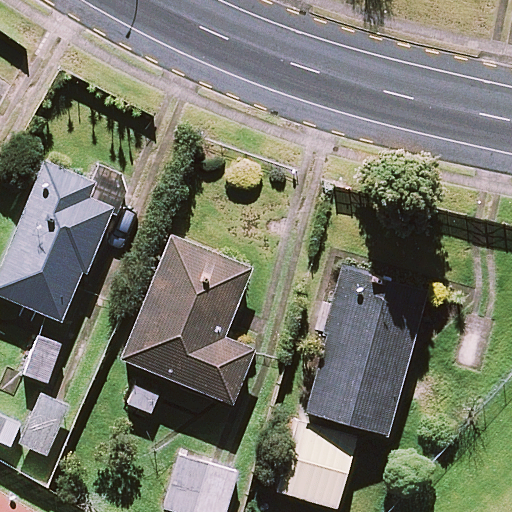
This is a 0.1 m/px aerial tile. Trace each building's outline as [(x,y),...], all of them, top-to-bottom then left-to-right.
[(115,195),(43,163),(0,262),(0,296),(59,323),(115,195)] [(118,359),(137,367),(123,401),(153,414),(167,380),(228,406),(256,340),(223,326),(247,268),(171,235),(118,359)] [(421,286),(339,266),(302,414),(384,434),(421,286)] [(61,345),(38,336),(24,375),(46,383),(61,345)] [(68,409),(40,396),(18,443),(45,456),(68,409)] [(351,443),(292,428),(275,492),(334,508),(351,443)] [(223,511),(235,472),(179,455),(163,508),(175,511),(223,511)] [(29,511),(0,495),(0,511),(29,511)]
